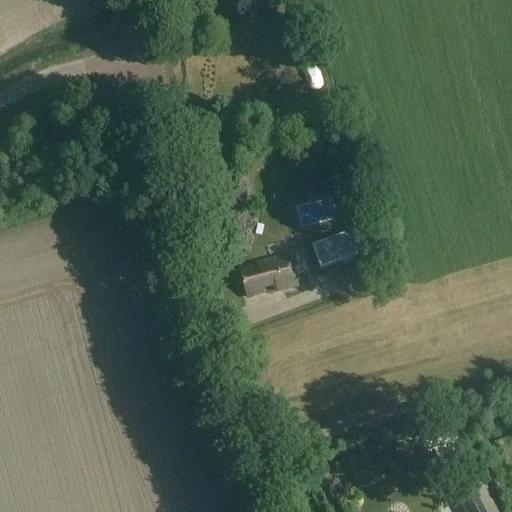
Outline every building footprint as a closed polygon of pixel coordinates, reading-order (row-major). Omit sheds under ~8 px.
[(359,210),(355,194),(346,197),(345,197),(350,213),(359,210)] [(336,269),(342,289),(390,274),(384,254),(336,269)] [(275,295),(299,289),(289,256),(239,270),(248,301),(265,296),(264,292),(273,289),(275,295)] [(428,434),(444,470),(466,461),(449,424),(428,434)] [(503,450),(511,453),(511,433),(509,433),(503,450)] [(461,500),(466,511),(497,511),(494,505),(488,494),(486,488),(483,489),(461,500)]
